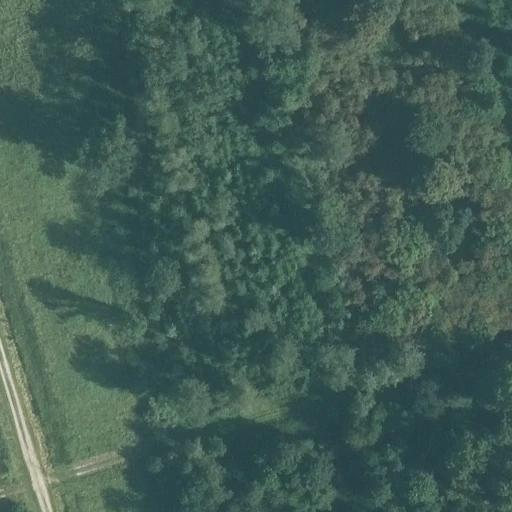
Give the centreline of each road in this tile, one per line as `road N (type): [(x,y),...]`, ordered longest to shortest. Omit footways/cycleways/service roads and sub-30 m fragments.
road 1 (track): [(0,355),(46,511)]
road 2 (track): [(0,496),(155,451)]
